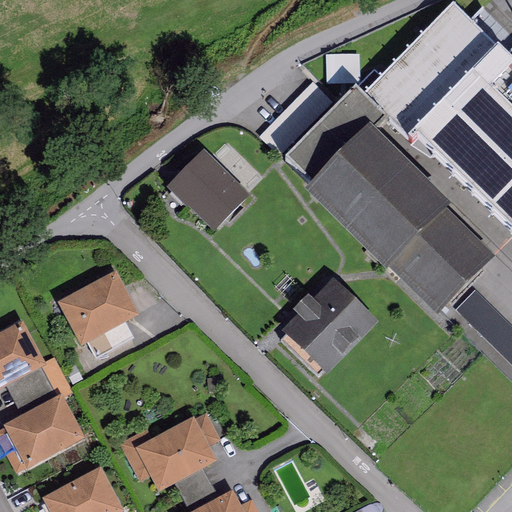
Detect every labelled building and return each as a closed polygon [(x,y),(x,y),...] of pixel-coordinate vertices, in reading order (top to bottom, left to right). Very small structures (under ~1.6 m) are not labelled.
[(511,64),(454,7),(363,99),(387,123),(411,139),(511,234),(511,64)] [(440,317),(495,260),(447,215),(452,210),(374,135),(387,123),(363,99),(355,91),(284,164),(312,190),(310,192),(440,317)] [(202,153),(166,191),(214,235),(249,197),(202,153)] [(116,275),(57,306),(80,349),(139,318),(116,275)] [(325,376),(376,325),(334,282),(311,305),(307,301),(294,314),(298,318),(282,333),(325,376)] [(0,392),(6,389),(45,368),(43,364),(21,324),(0,335),(0,392)] [(53,359),(43,364),(45,368),(6,389),(21,419),(61,398),(62,400),(73,395),(53,359)] [(3,430),(0,432),(0,446),(16,475),(25,470),(26,473),(85,442),(62,400),(61,398),(21,419),(2,429),(3,430)] [(133,438),(118,446),(139,485),(150,479),(158,495),(217,464),(209,448),(220,442),(206,415),(194,422),(193,420),(138,449),(133,438)] [(122,511),(100,470),(42,501),(47,511),(122,511)] [(232,493),(196,511),(256,511),(252,502),(240,509),(232,493)]
